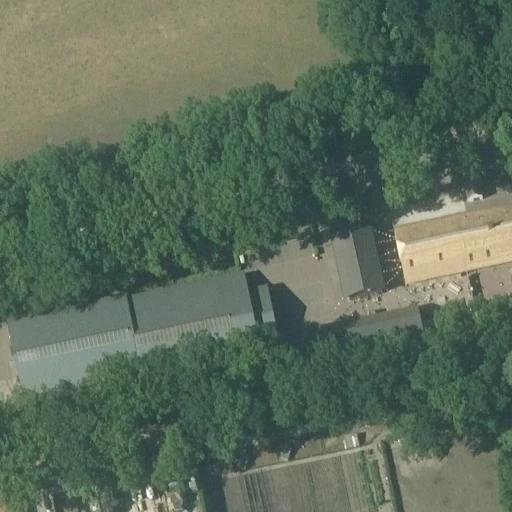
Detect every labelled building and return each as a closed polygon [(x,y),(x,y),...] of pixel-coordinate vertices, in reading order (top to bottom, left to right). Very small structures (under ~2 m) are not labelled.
[(469,203),(484,201),(479,177),(465,179),(469,203)] [(408,285),(511,262),(511,208),(397,233),(408,285)] [(382,295),(369,235),(338,242),(351,302),(382,295)] [(128,303),(10,328),(27,407),(144,383),(146,397),(265,372),(261,353),(280,349),(279,349),(261,353),(249,299),(268,295),(268,294),(249,298),(245,280),(128,304),(128,303)] [(333,374),(427,354),(418,311),(324,331),(333,374)]
